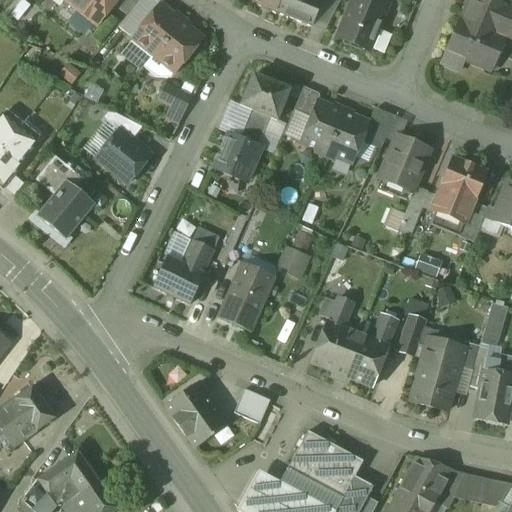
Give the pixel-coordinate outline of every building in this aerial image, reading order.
[(63,0),(75,10),(83,0),(63,0)] [(83,0),(75,10),(97,28),(115,6),(119,0),(83,0)] [(119,0),(115,6),(128,16),(141,0),(119,0)] [(287,0),(251,0),(251,2),(281,15),(287,0)] [(287,0),(281,15),(312,27),(322,0),(287,0)] [(374,0),(353,0),(337,39),(370,52),(372,49),(379,31),(389,6),(374,0)] [(511,10),(486,0),(469,0),(442,65),(460,72),(465,61),(485,70),(502,30),(511,33),(511,10)] [(160,6),(132,41),(154,58),(179,27),(171,21),(174,18),(160,6)] [(179,27),(154,58),(176,76),(203,42),(190,30),(187,34),(179,27)] [(392,36),(379,31),(372,49),(385,55),(392,36)] [(289,92),(253,77),(241,107),(240,107),(240,108),(250,112),(270,120),(277,123),(278,122),(276,121),(289,92)] [(191,102),(166,89),(159,101),(184,114),(191,102)] [(319,95),(304,89),(294,111),(311,119),(318,103),(320,98),(319,95)] [(353,118),(318,103),(311,119),(301,144),(327,154),(342,118),(351,122),(353,118)] [(397,119),(375,110),(369,124),(370,125),(362,143),(381,151),(397,119)] [(270,120),(250,112),(238,140),(229,137),(215,171),(246,184),(260,150),(258,149),(270,120)] [(351,122),(342,118),(327,154),(353,165),(362,143),(370,125),(369,124),(353,118),(351,122)] [(4,122),(0,126),(0,191),(2,193),(43,143),(25,127),(19,135),(4,122)] [(118,133),(92,162),(129,194),(155,165),(118,133)] [(431,150),(397,136),(385,166),(386,167),(380,179),(412,193),(418,180),(419,180),(431,150)] [(58,194),(37,219),(66,242),(93,208),(100,213),(101,211),(89,202),(97,193),(71,171),(72,169),(68,166),(67,168),(47,152),(46,153),(58,163),(45,179),(60,192),(58,194)] [(487,173),(454,160),(433,211),(465,225),(466,225),(474,204),(487,173)] [(511,183),(509,182),(496,212),(497,212),(496,214),(505,218),(501,226),(511,230),(511,183)] [(417,189),(399,234),(410,238),(428,193),(417,189)] [(474,204),(466,225),(465,225),(459,238),(474,244),(488,210),(474,204)] [(241,215),(220,261),(228,265),(248,218),(241,215)] [(312,239),(301,234),(292,252),(304,257),(312,239)] [(215,252),(193,242),(182,265),(168,258),(153,290),(190,306),(203,277),(209,265),(215,252)] [(292,252),(287,250),(280,267),(290,271),(289,274),(300,279),(309,260),(304,257),(292,252)] [(437,277),(439,268),(417,262),(415,271),(437,277)] [(276,278),(243,264),(228,298),(219,318),(219,319),(251,333),(276,278)] [(218,269),(209,265),(203,277),(212,281),(218,269)] [(216,293),(207,314),(219,319),(219,318),(228,298),(216,293)] [(354,305),(339,299),(329,324),(344,330),(354,305)] [(493,305),(481,345),(497,350),(508,309),(493,305)] [(398,323),(383,317),(373,342),(387,348),(398,323)] [(410,318),(399,352),(414,358),(425,323),(410,318)] [(329,324),(328,324),(311,364),(342,377),(358,336),(344,330),(329,324)] [(440,333),(424,328),(419,347),(426,349),(426,347),(435,349),(437,342),(440,333)] [(0,358),(11,345),(0,336),(0,358)] [(373,342),(358,336),(342,377),(372,389),(389,348),(387,348),(373,342)] [(437,342),(435,349),(426,347),(426,349),(411,403),(448,413),(460,369),(463,356),(461,356),(463,348),(437,342)] [(481,348),(465,344),(463,348),(461,356),(463,356),(460,369),(473,373),(474,373),(481,349),(481,348)] [(481,349),(474,373),(473,373),(469,388),(480,391),(481,391),(486,361),(487,361),(489,351),(481,349)] [(500,363),(487,361),(486,361),(481,391),(480,391),(475,419),(507,425),(511,399),(511,358),(501,356),(500,363)] [(198,384),(166,408),(175,421),(186,437),(187,437),(196,450),(228,426),(198,384)] [(32,390),(15,402),(0,412),(0,440),(1,442),(5,439),(12,449),(36,432),(37,433),(54,421),(32,390)] [(270,403),(245,392),(234,415),(260,426),(270,403)] [(363,463),(307,433),(286,473),(289,475),(289,474),(340,501),(341,502),(354,479),(363,463)] [(98,482),(78,453),(38,482),(21,503),(31,511),(54,511),(61,504),(63,507),(98,482)] [(452,472),(416,459),(387,511),(430,511),(436,503),(452,472)] [(466,476),(452,472),(436,503),(448,510),(454,499),(466,476)] [(331,511),(258,473),(237,511),(331,511)] [(511,486),(466,476),(454,499),(497,509),(499,509),(502,504),(511,486)] [(354,479),(341,502),(340,501),(334,511),(360,511),(368,499),(373,489),(354,479)] [(98,482),(63,507),(66,511),(115,511),(117,511),(118,511),(98,482)] [(368,499),(360,511),(374,511),(378,504),(368,499)]
